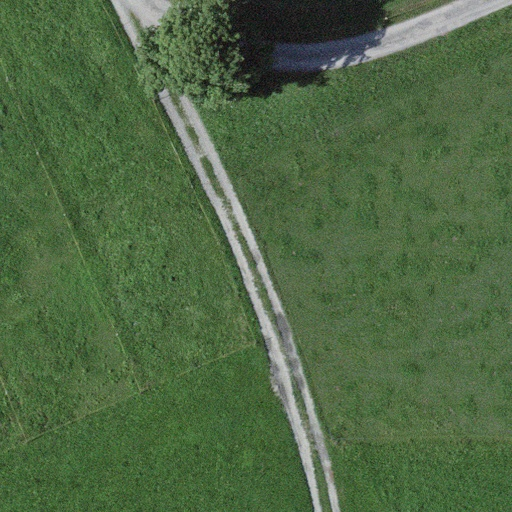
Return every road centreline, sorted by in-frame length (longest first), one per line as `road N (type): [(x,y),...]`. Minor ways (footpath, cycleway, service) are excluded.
road 1 (track): [(327,511),(287,331),(124,0)]
road 2 (track): [(127,5),(231,53),(318,58),(497,0)]
